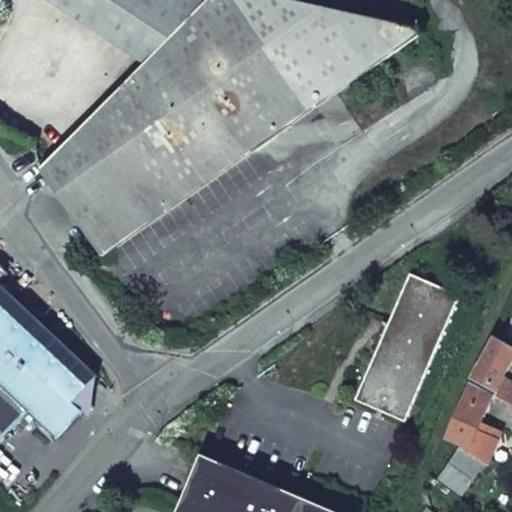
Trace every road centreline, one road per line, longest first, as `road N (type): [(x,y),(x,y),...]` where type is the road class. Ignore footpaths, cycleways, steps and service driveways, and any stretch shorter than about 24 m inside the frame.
road 1 (residential): [(511,149),(154,400)]
road 2 (residential): [(511,262),(403,511)]
road 3 (unclassified): [(0,199),(154,400)]
road 4 (residential): [(154,400),(62,511)]
